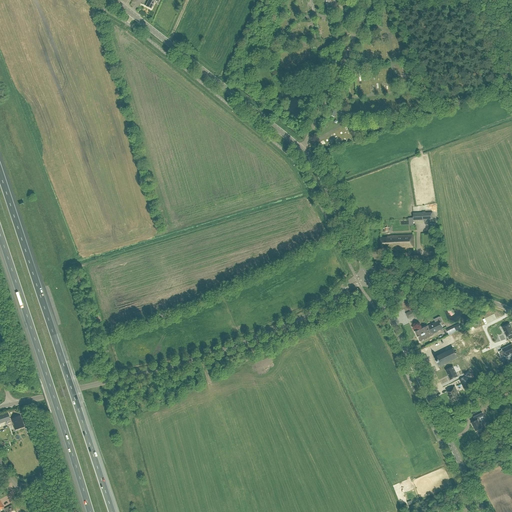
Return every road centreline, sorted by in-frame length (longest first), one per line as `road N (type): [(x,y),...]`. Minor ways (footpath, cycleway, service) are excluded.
road 1 (tertiary): [(10,404),(232,347),(324,306),(367,273)]
road 2 (motorway): [(112,511),(0,172)]
road 3 (motorway): [(0,232),(89,511)]
road 4 (secondary): [(483,511),(367,273)]
road 5 (secondary): [(302,151),(113,0)]
road 6 (unclassified): [(371,0),(302,151)]
road 7 (unclassified): [(509,309),(399,264),(367,273)]
road 8 (secondary): [(367,273),(302,151)]
